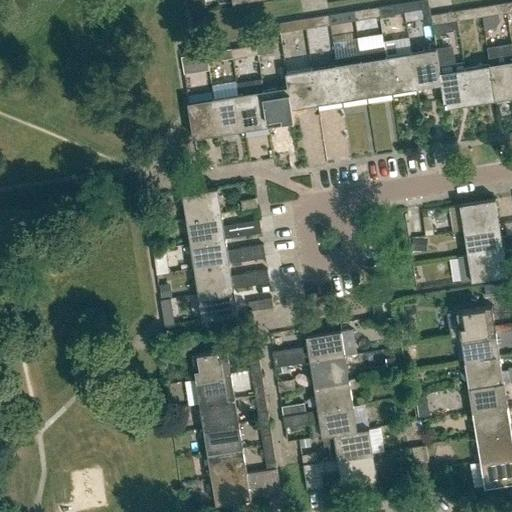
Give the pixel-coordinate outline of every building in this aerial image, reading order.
[(187,0),(190,12),(205,10),(203,0),(187,0)] [(421,9),(423,25),(432,24),(431,14),(430,14),(427,0),(418,0),(403,2),(404,12),(421,9)] [(379,16),(396,13),(394,4),(378,7),(379,16)] [(498,13),(497,4),(480,6),(482,16),(498,13)] [(355,20),(371,18),(369,8),(353,11),(355,20)] [(457,20),(473,17),(472,8),(456,10),(457,20)] [(431,14),(432,24),(448,21),(447,11),(431,14)] [(330,24),(346,22),(345,12),(328,15),(330,24)] [(499,21),(498,13),(482,16),(484,28),(494,27),(499,21)] [(305,28),(309,28),(321,26),(320,16),(303,19),(305,28)] [(281,33),(297,30),(295,20),(279,23),(281,33)] [(258,54),(274,52),(272,42),(256,44),(258,54)] [(511,42),(487,46),(490,63),(495,98),(511,95),(511,42)] [(233,58),(249,55),(248,46),(231,49),(233,58)] [(385,47),(360,51),(360,54),(361,59),(367,94),(392,91),(386,55),(385,47)] [(441,71),(437,51),(437,47),(411,51),(417,87),(441,83),(442,83),(440,71),(441,71)] [(471,102),(465,67),(457,69),(457,64),(453,65),(450,48),(437,51),(441,71),(440,71),(442,83),(441,83),(445,106),(471,102)] [(208,62),(224,59),(223,50),(206,52),(208,62)] [(392,91),(417,87),(411,51),(386,55),(392,91)] [(183,66),(199,63),(198,54),(183,56),(184,62),(182,62),(183,66)] [(360,54),(336,58),(337,63),(342,98),(367,94),(361,59),(360,54)] [(317,102),(342,98),(337,63),(312,67),(317,102)] [(471,102),(495,98),(490,63),(465,67),(471,102)] [(293,106),(317,102),(312,67),(286,71),(288,85),(289,85),(292,106),(293,106)] [(295,120),(293,106),(292,106),(289,85),(288,85),(264,89),(269,124),(295,120)] [(245,128),(269,124),(264,89),(239,93),(245,128)] [(220,132),(245,128),(239,93),(214,97),(220,132)] [(188,101),(194,137),(220,132),(214,97),(188,101)] [(187,218),(223,212),(218,187),(183,193),(187,218)] [(243,209),(257,207),(256,198),(241,200),(243,209)] [(465,230),(500,224),(496,198),(460,204),(465,230)] [(223,212),(187,218),(191,243),(227,238),(262,232),(260,219),(234,223),(234,226),(225,227),(223,212)] [(500,224),(465,230),(469,254),(504,249),(504,248),(511,246),(511,232),(511,233),(511,236),(502,237),(500,224)] [(227,238),(191,243),(195,268),(231,263),(266,257),(264,244),(238,248),(238,251),(229,252),(227,238)] [(504,249),(469,254),(459,256),(463,281),(473,279),(473,280),(511,273),(511,262),(506,263),(504,249)] [(231,263),(195,268),(199,293),(235,287),(270,282),(268,269),(242,273),(242,275),(233,277),(231,263)] [(235,287),(199,293),(203,318),(204,319),(239,313),(239,312),(235,287)] [(258,309),(273,307),(272,297),(257,299),(258,309)] [(452,338),(462,336),(497,331),(493,305),(448,312),(452,338)] [(309,345),(273,351),(276,367),(311,361),(357,353),(353,327),(342,329),(307,335),(309,345)] [(466,361),(501,355),(497,331),(462,336),(466,361)] [(251,361),(260,360),(257,343),(248,345),(251,361)] [(197,379),(232,373),(228,347),(193,353),(197,379)] [(357,353),(311,361),(315,386),(350,380),(361,378),(357,353)] [(511,367),(503,369),(501,355),(466,361),(470,386),(505,381),(505,380),(511,378),(511,367)] [(254,386),(264,384),(261,368),(252,369),(254,386)] [(201,404),(236,398),(232,373),(197,379),(201,404)] [(280,391),(295,389),(293,379),(278,381),(280,391)] [(319,410),(354,405),(350,380),(315,386),(319,410)] [(474,411),(509,405),(505,381),(470,386),(474,411)] [(258,411),(268,409),(265,393),(256,395),(258,411)] [(430,394),(417,396),(419,406),(432,404),(430,394)] [(205,429),(240,423),(236,398),(201,404),(205,429)] [(299,414),(284,416),(285,427),(321,421),(323,435),(327,434),(358,429),(368,427),(364,403),(354,405),(319,410),(299,414)] [(297,404),(282,406),(284,416),(299,414),(297,404)] [(478,436),(511,430),(511,426),(509,405),(474,411),(478,436)] [(262,436),(272,434),(269,418),(260,419),(262,436)] [(209,453),(244,448),(240,423),(205,429),(209,453)] [(358,429),(327,434),(331,459),(339,458),(374,452),(385,451),(381,425),(368,427),(358,429)] [(511,430),(478,436),(482,461),(511,455),(511,430)] [(266,460),(276,459),(273,442),(264,444),(266,460)] [(213,478),(248,472),(244,448),(209,453),(213,478)] [(303,464),(319,461),(317,451),(301,454),(303,464)] [(319,461),(303,464),(307,489),(309,489),(321,487),(324,487),(321,473),(340,470),(343,484),(378,478),(374,452),(339,458),(331,459),(319,461)] [(511,455),(482,461),(486,486),(511,481),(511,455)] [(248,472),(213,478),(217,504),(252,498),(250,487),(263,485),(265,496),(281,494),(277,468),(248,473),(248,472)]
